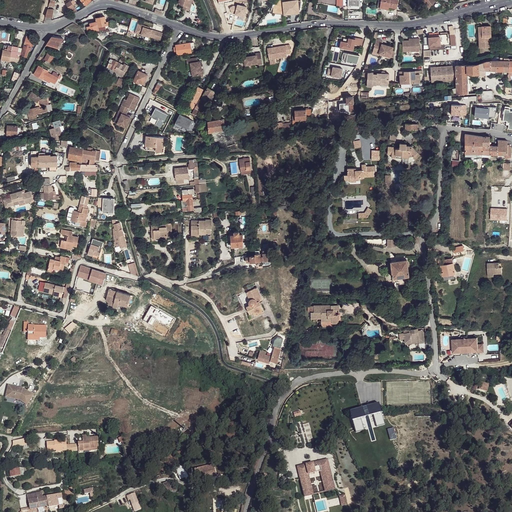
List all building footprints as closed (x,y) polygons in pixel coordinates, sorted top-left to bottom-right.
[(72,14),(77,12),(73,4),(71,1),(70,0),(69,1),(66,3),(72,14)] [(188,10),(189,10),(191,0),(180,0),(179,3),(179,4),(184,5),(183,8),(185,9),(188,10)] [(297,0),(282,2),(283,9),(284,14),(299,13),(297,0)] [(53,18),(54,9),(48,9),(45,17),(53,18)] [(105,17),(96,19),(97,21),(97,22),(98,25),(99,27),(105,26),(109,25),(109,22),(106,23),(105,17)] [(89,32),(99,30),(99,27),(98,25),(97,22),(90,23),(91,26),(87,27),(89,32)] [(138,24),(135,33),(144,36),(144,35),(152,38),(161,40),(163,33),(152,30),(151,32),(148,30),(149,29),(149,28),(138,24)] [(491,38),(490,27),(481,27),(482,38),(480,38),(480,48),(490,48),(489,38),(491,38)] [(449,46),(448,39),(447,39),(446,35),(439,35),(439,38),(427,38),(428,50),(443,49),(443,46),(449,46)] [(52,37),(47,44),(59,47),(61,48),(62,45),(61,44),(64,39),(52,37)] [(340,41),(339,47),(353,49),(353,44),(361,45),(362,38),(354,37),(354,38),(348,37),(348,39),(343,38),(342,41),(340,41)] [(33,38),(26,38),(23,48),(26,49),(29,51),(35,43),(36,41),(33,40),(33,38)] [(402,41),(402,52),(419,51),(418,39),(415,39),(415,41),(409,41),(402,41)] [(381,42),(375,40),(372,51),(379,52),(378,54),(393,58),(394,51),(391,50),(392,47),(381,44),(381,42)] [(174,47),(173,47),(174,52),(177,51),(177,55),(191,52),(191,47),(194,47),(193,42),(176,45),(176,46),(174,46),(174,47)] [(12,51),(13,46),(4,45),(2,59),(10,61),(11,56),(12,51)] [(268,48),(269,60),(270,60),(275,59),(287,57),(286,53),(289,53),(290,51),(289,45),(275,47),(275,49),(273,49),(273,47),(268,48)] [(342,52),(344,61),(356,63),(357,58),(358,55),(342,52)] [(244,57),(245,65),(257,63),(257,65),(262,64),(260,53),(255,54),(256,55),(244,57)] [(48,54),(45,59),(46,60),(50,62),(53,57),(53,56),(48,54)] [(197,56),(186,58),(186,62),(190,62),(193,77),(203,75),(201,59),(197,60),(197,56)] [(106,71),(114,74),(116,70),(117,67),(119,62),(112,59),(106,71)] [(486,61),(478,64),(478,74),(485,75),(485,71),(489,71),(491,61),(486,61)] [(508,72),(509,61),(502,61),(499,61),(491,61),(489,71),(491,71),(508,72)] [(117,67),(126,72),(129,67),(125,64),(124,65),(119,62),(117,67)] [(468,88),(468,74),(478,74),(478,64),(476,65),(465,65),(455,66),(456,81),(456,88),(468,88)] [(39,65),(34,74),(44,80),(46,77),(48,72),(49,71),(39,65)] [(455,66),(430,67),(430,68),(431,78),(431,81),(431,82),(438,82),(456,81),(455,66)] [(124,76),(126,72),(117,67),(116,70),(124,76)] [(332,70),(328,69),(326,75),(340,79),(342,70),(333,67),(332,70)] [(409,70),(410,83),(420,82),(419,69),(409,70)] [(399,70),(400,83),(410,83),(409,70),(399,70)] [(139,71),(134,81),(139,83),(139,82),(144,84),(148,75),(139,71)] [(55,84),(58,78),(48,72),(46,77),(51,80),(51,81),(55,84)] [(388,74),(384,74),(384,73),(383,72),(382,72),(381,72),(380,73),(380,74),(376,73),(376,74),(372,74),(373,72),(367,73),(366,87),(371,87),(371,86),(375,86),(375,85),(380,85),(380,83),(388,83),(388,74)] [(190,101),(196,104),(197,102),(201,94),(203,89),(202,89),(198,86),(195,91),(190,101)] [(215,91),(208,87),(203,94),(201,97),(208,101),(215,91)] [(481,101),(493,100),(493,97),(493,93),(491,91),(481,92),(481,101)] [(34,108),(27,109),(28,118),(29,118),(29,120),(37,119),(36,115),(39,114),(48,112),(47,107),(43,108),(43,106),(49,105),(47,98),(40,100),(40,97),(34,93),(30,99),(35,102),(36,106),(34,108)] [(122,114),(117,124),(126,128),(130,118),(126,115),(129,109),(134,111),(140,98),(130,94),(127,101),(124,106),(122,105),(119,112),(122,114)] [(347,98),(347,104),(343,103),(343,112),(350,112),(350,111),(354,111),(353,107),(353,97),(347,98)] [(196,104),(190,101),(188,107),(193,110),(196,104)] [(316,102),(315,102),(314,108),(312,116),(318,117),(318,114),(319,108),(319,104),(322,105),(322,102),(317,101),(316,102)] [(192,113),(195,115),(201,103),(200,103),(197,102),(196,104),(193,110),(193,111),(192,113)] [(466,105),(452,105),(451,116),(466,116),(466,105)] [(510,107),(505,106),(503,121),(506,122),(506,125),(509,126),(509,130),(511,130),(511,111),(510,111),(510,107)] [(484,108),(475,107),(474,118),(489,120),(489,117),(494,117),(496,107),(484,107),(484,108)] [(295,120),(295,116),(292,116),(293,125),(308,125),(311,114),(312,109),(306,110),(306,120),(295,120)] [(306,110),(295,110),(295,116),(295,120),(306,120),(306,110)] [(224,119),(207,122),(208,133),(225,131),(224,119)] [(53,140),(59,139),(58,136),(62,135),(61,134),(59,127),(58,127),(57,124),(55,124),(51,125),(52,129),(50,130),(53,140)] [(7,126),(7,135),(15,136),(17,136),(18,127),(7,126)] [(465,134),(465,153),(482,153),(483,146),(483,136),(465,134)] [(146,137),(146,148),(162,149),(163,137),(150,136),(150,138),(146,137)] [(498,140),(498,146),(497,146),(497,154),(499,154),(506,155),(507,155),(507,146),(507,144),(507,141),(498,140)] [(415,160),(419,156),(411,147),(406,146),(406,144),(399,144),(399,150),(393,149),(393,148),(388,148),(388,155),(391,155),(391,158),(402,159),(402,158),(409,158),(409,155),(411,155),(415,160)] [(70,147),(68,159),(80,161),(81,161),(83,149),(79,149),(75,148),(70,147)] [(79,162),(79,165),(81,165),(82,165),(82,162),(83,162),(87,162),(87,158),(95,160),(96,150),(92,150),(92,151),(84,149),(83,149),(81,161),(80,161),(79,162)] [(39,157),(39,166),(58,166),(57,156),(54,156),(39,157)] [(242,162),(250,161),(249,158),(239,159),(240,170),(242,170),(243,170),(242,162)] [(251,169),(250,161),(242,162),(243,170),(251,169)] [(76,170),(76,164),(76,163),(70,163),(70,167),(66,167),(66,171),(71,170),(76,170)] [(375,174),(375,166),(366,167),(366,165),(361,165),(361,169),(347,169),(348,179),(349,179),(350,182),(356,182),(356,181),(360,181),(360,179),(364,179),(364,178),(374,177),(374,174),(375,174)] [(187,167),(175,168),(176,179),(177,179),(183,178),(188,178),(187,167)] [(389,177),(384,177),(384,183),(387,189),(393,186),(390,181),(389,177)] [(53,185),(44,186),(45,197),(50,197),(50,200),(57,200),(57,196),(53,196),(53,195),(55,194),(56,194),(55,191),(53,191),(53,185)] [(182,190),(183,200),(193,199),(192,196),(196,196),(196,193),(194,194),(193,189),(182,190)] [(26,204),(34,202),(34,201),(32,195),(31,191),(25,193),(25,192),(23,191),(21,191),(11,194),(11,198),(4,200),(6,208),(20,204),(19,201),(24,200),(26,204)] [(103,198),(102,213),(108,213),(114,213),(114,208),(114,199),(103,198)] [(193,199),(183,200),(183,201),(182,200),(183,211),(193,210),(193,208),(193,205),(193,201),(194,201),(194,199),(193,199)] [(82,213),(73,211),(71,221),(81,223),(80,225),(86,227),(87,222),(86,222),(88,209),(86,208),(87,205),(80,203),(79,208),(83,209),(82,213)] [(363,214),(357,214),(357,218),(366,218),(371,211),(367,208),(363,214)] [(12,220),(11,230),(14,230),(14,234),(16,235),(24,235),(24,224),(22,224),(22,217),(13,217),(13,220),(12,220)] [(213,228),(213,221),(207,220),(207,222),(193,221),(193,235),(199,235),(199,233),(206,233),(206,234),(212,234),(212,229),(213,228)] [(120,223),(113,225),(115,232),(117,237),(119,237),(123,236),(120,223)] [(165,224),(165,225),(151,226),(151,230),(153,230),(154,239),(160,238),(160,236),(167,236),(167,237),(171,237),(171,232),(171,224),(165,224)] [(74,244),(78,245),(80,236),(73,234),(74,231),(63,228),(62,232),(69,233),(68,239),(63,238),(61,245),(66,247),(67,244),(73,245),(74,244)] [(243,246),(243,235),(239,235),(234,235),(231,235),(232,247),(243,246)] [(91,243),(100,246),(102,241),(93,238),(91,243)] [(91,243),(88,253),(93,255),(97,256),(99,250),(98,250),(100,246),(91,243)] [(270,253),(255,254),(255,256),(250,256),(250,257),(250,262),(261,261),(261,260),(263,260),(263,261),(271,260),(270,253)] [(69,262),(70,258),(61,256),(61,258),(60,261),(55,260),(51,259),(48,269),(54,270),(54,269),(64,271),(66,262),(69,262)] [(441,266),(442,275),(446,274),(455,273),(452,259),(438,261),(439,267),(441,266)] [(409,276),(407,260),(391,262),(393,278),(409,276)] [(135,262),(129,264),(132,276),(138,274),(135,262)] [(487,264),(488,276),(502,275),(502,267),(500,267),(499,263),(487,264)] [(105,272),(80,265),(77,276),(102,283),(105,272)] [(45,282),(44,288),(47,289),(46,292),(54,293),(53,295),(62,296),(64,286),(45,282)] [(156,286),(154,285),(151,289),(158,293),(161,289),(157,286),(156,286)] [(257,287),(246,293),(249,300),(250,299),(251,299),(252,299),(253,299),(254,299),(255,300),(255,301),(256,302),(256,303),(256,304),(255,305),(254,305),(253,306),(252,306),(251,306),(250,306),(249,305),(246,306),(249,314),(253,313),(254,316),(264,312),(259,301),(262,299),(257,287)] [(122,292),(109,289),(106,300),(107,301),(109,302),(108,304),(113,305),(113,306),(117,307),(118,304),(122,292)] [(127,306),(131,295),(122,292),(118,304),(127,306)] [(311,318),(311,319),(321,318),(321,321),(332,321),(332,323),(336,323),(337,322),(337,314),(334,314),(334,310),(339,310),(339,305),(314,306),(314,312),(311,312),(311,318)] [(11,331),(16,319),(12,318),(11,321),(10,321),(7,330),(9,330),(11,331)] [(28,333),(27,338),(39,338),(46,338),(46,326),(28,326),(28,322),(24,322),(24,333),(28,333)] [(411,340),(418,340),(418,343),(424,343),(423,330),(417,331),(417,328),(409,329),(410,332),(404,332),(399,333),(399,338),(404,338),(404,342),(411,341),(411,340)] [(464,341),(453,341),(453,357),(479,357),(479,355),(479,347),(479,340),(468,340),(468,343),(464,343),(464,341)] [(260,349),(258,357),(261,358),(260,360),(269,363),(270,361),(276,363),(281,348),(275,346),(272,353),(271,356),(265,354),(266,351),(260,349)] [(489,384),(481,382),(479,388),(487,391),(489,384)] [(8,385),(5,395),(14,397),(15,393),(18,394),(20,395),(19,400),(26,405),(33,395),(22,389),(8,385)] [(360,419),(368,416),(372,415),(376,427),(384,425),(377,403),(364,407),(366,411),(362,413),(361,408),(348,413),(355,434),(364,431),(360,419)] [(72,445),(73,451),(79,451),(79,452),(84,451),(84,449),(91,449),(99,448),(98,437),(94,437),(94,440),(87,440),(87,438),(87,436),(83,436),(84,442),(78,443),(79,444),(72,445)] [(47,442),(48,451),(56,451),(56,450),(63,449),(63,451),(67,451),(67,445),(67,439),(63,439),(63,440),(58,441),(55,441),(55,442),(54,442),(47,442)] [(334,488),(327,459),(312,463),(312,465),(306,467),(305,465),(296,467),(304,495),(311,494),(306,475),(308,475),(319,472),(321,471),(326,490),(334,488)] [(213,465),(194,470),(197,480),(202,479),(202,478),(215,474),(214,469),(213,465)] [(21,476),(20,468),(10,469),(11,477),(21,476)] [(325,492),(334,490),(334,488),(326,490),(321,471),(319,472),(325,492)] [(313,495),(308,475),(306,475),(311,494),(304,495),(304,497),(313,495)] [(64,490),(66,497),(74,496),(72,488),(64,490)] [(94,488),(84,490),(85,495),(90,494),(91,498),(96,497),(94,488)] [(40,491),(28,494),(29,500),(30,509),(49,506),(49,507),(59,506),(58,499),(63,498),(62,493),(41,498),(40,491)]
